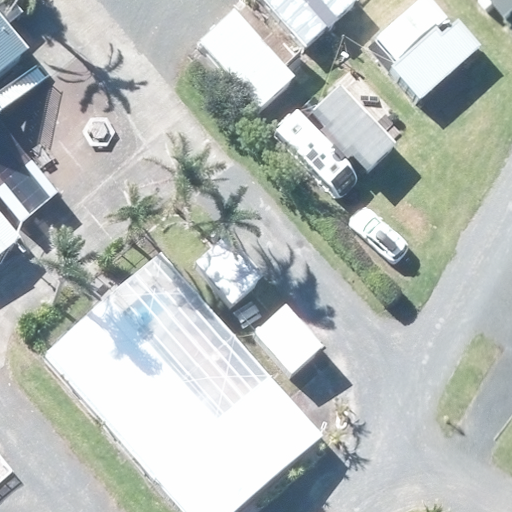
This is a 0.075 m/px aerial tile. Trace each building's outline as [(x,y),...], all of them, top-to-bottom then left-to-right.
[(0,0),(0,254),(22,237),(0,210),(0,192),(23,221),(60,191),(0,118),(0,117),(51,76),(13,29),(29,16),(15,0),(0,0)] [(242,0),(200,37),(262,106),(311,63),(299,49),(354,0),(242,0)] [(422,0),(372,46),(421,100),(481,45),(441,0),(422,0)] [(511,0),(492,0),(506,16),(511,10),(511,0)] [(396,148),(341,82),(284,129),(333,187),(363,162),(370,169),(396,148)] [(194,261),(231,302),(263,274),(226,233),(194,261)] [(232,511),(320,436),(279,390),(159,253),(119,288),(43,354),(181,511),(232,511)] [(286,302),(253,331),(291,373),(324,343),(286,302)]
